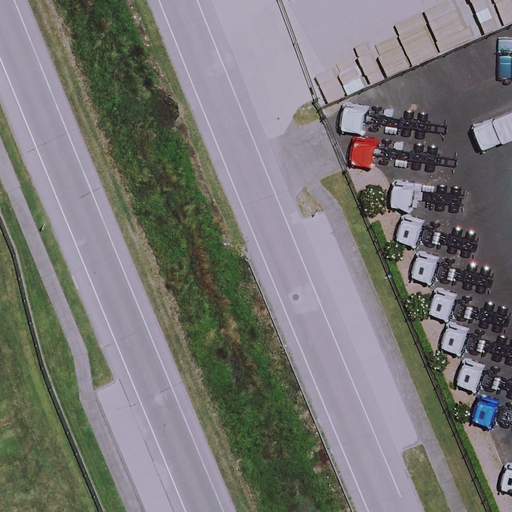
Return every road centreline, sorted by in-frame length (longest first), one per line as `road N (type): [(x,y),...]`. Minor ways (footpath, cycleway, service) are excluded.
road 1 (tertiary): [(178,0),(389,511)]
road 2 (tertiary): [(206,511),(0,9)]
